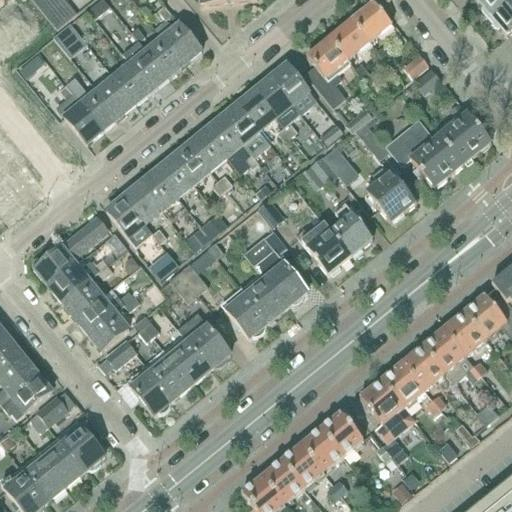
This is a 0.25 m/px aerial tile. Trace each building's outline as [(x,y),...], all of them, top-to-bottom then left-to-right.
[(41,14),(58,0),(38,0),(33,5),(41,14)] [(49,24),(69,8),(62,0),(58,0),(41,14),(49,24)] [(201,0),(203,9),(200,10),(201,12),(258,4),(258,2),(255,2),(254,0),(201,0)] [(490,22),(511,3),(511,0),(476,0),(475,1),(484,11),(482,13),(490,22)] [(111,9),(103,1),(89,12),(96,22),(111,9)] [(508,41),(511,37),(511,3),(490,22),(497,32),(499,30),(508,41)] [(377,8),(376,10),(374,7),(352,25),(370,48),(394,28),(377,8)] [(57,34),(77,18),(69,8),(49,24),(57,34)] [(166,25),(172,20),(165,11),(158,16),(166,25)] [(348,65),(370,48),(352,25),(330,43),(348,65)] [(175,33),(171,28),(164,26),(156,33),(163,42),(186,70),(202,56),(180,29),(175,33)] [(70,29),(54,42),(64,55),(81,41),(70,29)] [(140,47),(146,42),(138,32),(132,37),(140,47)] [(169,83),(186,70),(163,42),(147,56),(169,83)] [(351,68),(348,65),(330,43),(307,61),(316,71),(305,79),(333,114),(346,104),(335,91),(342,85),(337,79),(351,68)] [(378,57),(385,66),(392,61),(384,52),(378,57)] [(0,73),(6,84),(14,78),(0,56),(0,73)] [(153,96),(169,83),(147,56),(131,69),(153,96)] [(99,64),(107,73),(113,69),(105,59),(99,64)] [(412,85),(428,71),(420,60),(403,74),(412,85)] [(101,79),(107,73),(99,64),(93,69),(101,79)] [(29,68),(21,75),(27,82),(35,76),(29,68)] [(136,110),(153,96),(131,69),(114,82),(136,110)] [(356,75),(364,84),(370,79),(362,69),(356,75)] [(301,121),(318,107),(287,70),(271,83),(293,110),(301,121)] [(424,100),(441,86),(431,74),(414,88),(424,100)] [(120,123),(136,110),(114,82),(98,96),(120,123)] [(276,124),(293,110),(271,83),(254,96),(276,124)] [(90,102),(75,84),(67,91),(74,100),(82,109),(104,136),(120,123),(98,96),(90,102)] [(28,111),(40,104),(32,91),(21,98),(28,111)] [(67,105),(74,100),(67,91),(60,96),(67,105)] [(260,137),(276,124),(254,96),(238,110),(260,137)] [(87,150),(104,136),(82,109),(65,123),(87,150)] [(468,118),(467,119),(458,109),(451,116),(459,125),(440,141),(464,171),(492,148),(468,118)] [(244,150),(260,137),(238,110),(222,123),(244,150)] [(355,136),(366,128),(372,122),(365,114),(346,129),(353,138),(355,136)] [(227,163),(244,150),(222,123),(205,136),(227,163)] [(435,145),(418,124),(402,137),(384,150),(390,157),(402,172),(411,165),(435,194),(464,171),(440,141),(435,145)] [(284,133),(292,143),(298,138),(290,128),(284,133)] [(366,128),(355,136),(380,166),(390,157),(384,150),(366,128)] [(327,152),(344,139),(337,130),(320,143),(327,152)] [(285,148),(292,143),(284,133),(278,138),(285,148)] [(211,177),(227,163),(205,136),(189,149),(192,153),(211,177)] [(211,177),(192,153),(189,149),(173,163),(195,190),(211,177)] [(0,203),(18,225),(42,205),(0,154),(0,203)] [(251,159),(259,169),(265,164),(257,155),(251,159)] [(253,174),(259,169),(251,159),(245,165),(253,174)] [(178,203),(195,190),(173,163),(156,176),(178,203)] [(322,163),(311,171),(327,191),(338,182),(322,163)] [(417,210),(391,178),(385,170),(372,180),(378,188),(366,197),(366,198),(392,230),(417,210)] [(162,216),(178,203),(156,176),(140,189),(162,216)] [(219,186),(226,195),(233,190),(225,181),(219,186)] [(220,201),(226,195),(219,186),(212,191),(220,201)] [(145,230),(162,216),(140,189),(123,202),(145,230)] [(129,243),(145,230),(123,202),(107,216),(129,243)] [(269,205),(258,215),(273,233),(285,223),(269,205)] [(361,254),(373,244),(347,212),(337,220),(344,228),(333,237),(330,234),(329,235),(351,262),(354,260),(355,262),(363,256),(361,254)] [(218,219),(202,232),(202,233),(211,244),(228,231),(222,224),(218,219)] [(78,261),(108,237),(98,224),(46,265),(42,263),(38,263),(35,265),(33,268),(33,272),(49,291),(76,269),(81,265),(78,261)] [(351,262),(329,235),(324,229),(313,238),(311,236),(310,235),(308,235),(306,235),(305,235),(303,236),(297,241),(329,280),(331,278),(333,280),(341,274),(339,271),(351,262)] [(211,244),(202,233),(186,246),(195,258),(211,245),(211,244)] [(153,239),(161,249),(165,253),(171,248),(159,234),(153,239)] [(288,253),(275,237),(266,245),(264,243),(244,259),(265,285),(288,313),(292,310),(295,310),(298,310),(301,308),(303,306),(304,303),(304,300),(308,297),(299,286),(278,260),(288,253)] [(154,254),(161,249),(153,239),(147,245),(154,254)] [(217,264),(224,259),(216,248),(209,254),(217,264)] [(169,259),(151,274),(160,286),(179,271),(169,259)] [(89,285),(98,277),(108,270),(104,265),(97,271),(93,266),(91,268),(90,266),(80,274),(76,269),(49,291),(62,307),(89,285)] [(179,278),(198,301),(209,292),(190,269),(179,278)] [(104,284),(113,277),(108,270),(98,277),(104,284)] [(189,309),(198,301),(179,278),(169,286),(189,309)] [(511,278),(495,292),(507,307),(510,304),(511,306),(511,278)] [(75,324),(102,302),(89,285),(62,307),(75,324)] [(267,330),(288,313),(265,285),(247,300),(259,315),(256,318),(267,330)] [(134,302),(137,300),(132,294),(129,297),(120,304),(117,300),(107,308),(102,302),(75,324),(88,340),(116,318),(125,311),(134,303),(134,302)] [(256,318),(259,315),(247,300),(236,308),(232,303),(222,311),(249,344),(252,342),(256,342),(259,341),(262,340),(264,337),(265,334),(266,331),(267,330),(256,318)] [(511,314),(503,322),(485,301),(464,318),(487,346),(503,333),(511,343),(511,314)] [(130,317),(139,309),(134,303),(125,311),(130,317)] [(102,357),(129,335),(116,318),(88,340),(102,357)] [(466,363),(466,362),(487,346),(464,318),(443,335),(463,359),(466,363)] [(227,363),(231,359),(197,320),(178,336),(188,349),(201,364),(204,362),(213,374),(214,373),(217,374),(220,373),(223,372),(226,369),(227,366),(227,363)] [(139,327),(153,343),(160,338),(146,321),(139,327)] [(147,348),(153,343),(139,327),(135,330),(140,336),(138,337),(147,348)] [(0,356),(12,347),(0,332),(0,356)] [(466,363),(463,359),(443,335),(423,352),(445,380),(453,390),(460,384),(468,393),(477,386),(503,418),(508,414),(488,390),(474,372),(466,362),(466,363)] [(0,384),(26,364),(12,347),(0,356),(0,384)] [(116,374),(135,358),(126,347),(107,363),(116,374)] [(204,362),(201,364),(188,349),(170,364),(192,391),(213,374),(204,362)] [(425,396),(445,380),(423,352),(402,369),(425,396)] [(0,408),(1,410),(39,380),(26,364),(0,384),(0,387),(5,394),(0,397),(0,408)] [(171,408),(192,391),(170,364),(152,378),(165,394),(162,396),(171,408)] [(488,390),(495,384),(480,367),(474,372),(488,390)] [(425,396),(402,369),(381,386),(404,413),(405,413),(418,402),(437,424),(443,419),(433,406),(425,396)] [(162,396),(165,394),(152,378),(141,388),(136,381),(127,388),(154,421),(157,419),(161,420),(164,419),(167,417),(169,415),(171,412),(171,408),(162,396)] [(25,419),(52,397),(39,380),(1,410),(10,422),(20,413),(25,419)] [(405,413),(404,413),(381,386),(360,403),(382,430),(377,435),(388,447),(383,452),(398,470),(408,461),(394,443),(415,426),(405,413)] [(48,432),(75,409),(65,397),(57,403),(38,419),(48,432)] [(443,419),(450,413),(439,401),(433,406),(443,419)] [(487,431),(499,421),(489,409),(477,419),(487,431)] [(344,463),(364,447),(341,418),(321,435),(344,463)] [(41,438),(48,432),(38,419),(30,425),(41,438)] [(102,464),(105,462),(78,428),(58,444),(75,466),(78,464),(88,476),(89,475),(92,475),(95,474),(98,473),(100,470),(101,467),(102,464)] [(324,479),(344,463),(321,435),(318,437),(317,437),(311,442),(311,443),(301,451),(324,479)] [(0,447),(7,456),(14,450),(7,441),(0,447)] [(383,452),(380,454),(370,442),(364,447),(374,459),(377,457),(399,484),(405,479),(398,470),(383,452)] [(78,464),(75,466),(58,444),(50,451),(54,457),(45,465),(67,493),(88,476),(78,464)] [(304,495),(324,479),(301,451),(291,459),(284,464),(284,465),(282,467),(304,495)] [(45,510),(67,493),(45,465),(26,480),(38,495),(35,498),(45,510)] [(285,511),(304,495),(282,467),(279,469),(278,469),(272,474),(272,475),(262,483),(285,511)] [(397,487),(407,500),(417,492),(408,479),(397,487)] [(35,498),(38,495),(26,480),(15,488),(11,483),(1,491),(18,511),(44,511),(45,510),(35,498)] [(511,511),(511,482),(475,511),(511,511)] [(283,511),(285,511),(262,483),(252,491),(251,491),(245,496),(242,499),(252,511),(283,511)] [(340,486),(334,491),(342,501),(348,496),(340,486)] [(342,501),(334,491),(328,496),(336,506),(342,501)]
